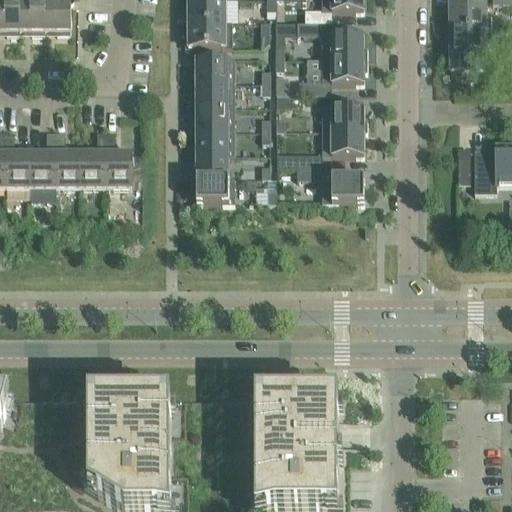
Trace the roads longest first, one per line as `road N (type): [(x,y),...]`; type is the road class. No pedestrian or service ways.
road 1 (tertiary): [(410,316),(0,316)]
road 2 (tertiary): [(0,349),(403,350)]
road 3 (residential): [(410,316),(408,112)]
road 4 (residential): [(125,0),(115,67),(105,78),(0,84)]
road 5 (residential): [(401,489),(474,489),(472,401)]
road 6 (residential): [(401,489),(403,350)]
